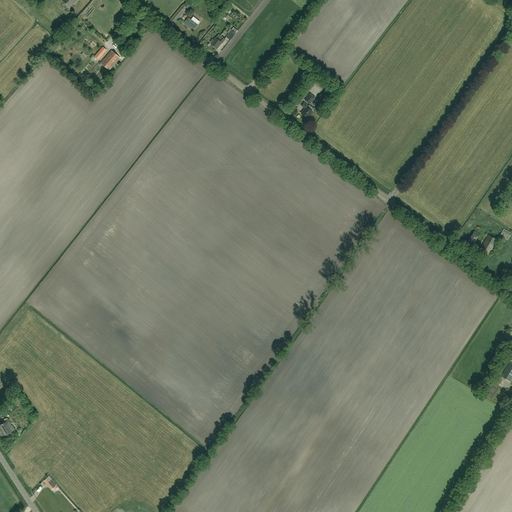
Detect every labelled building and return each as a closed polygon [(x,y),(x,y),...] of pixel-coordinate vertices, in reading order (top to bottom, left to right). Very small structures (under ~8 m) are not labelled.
[(194,29),(200,22),(193,17),(191,20),(188,18),(184,23),(189,27),(189,26),(194,29)] [(230,39),(235,32),(231,28),(227,32),(228,33),(226,37),(230,39)] [(212,43),(211,44),(217,49),(222,43),(223,43),(226,39),(225,39),(219,34),(216,38),(214,40),(213,39),(211,42),(212,43)] [(98,60),(109,48),(105,45),(94,56),(98,60)] [(110,70),(120,58),(112,50),(101,62),(110,70)] [(306,91),(313,82),(315,79),(311,76),(302,88),(306,91)] [(315,97),(310,94),(305,100),(310,104),(315,97)] [(313,111),(314,109),(309,105),(309,106),(304,102),(301,105),(305,108),(301,113),(307,118),(313,111)] [(473,246),(479,233),(474,230),(467,243),(473,246)] [(503,231),(500,236),(508,240),(510,236),(503,231)] [(488,255),(497,240),(488,235),(479,250),(488,255)] [(510,348),(511,345),(511,339),(504,335),(500,342),(510,348)] [(501,376),(510,382),(511,378),(511,363),(510,362),(501,376)] [(15,404),(17,406),(21,402),(17,398),(11,403),(13,405),(15,404)] [(12,431),(14,429),(11,425),(10,424),(10,423),(8,419),(5,419),(4,420),(6,422),(0,425),(0,427),(5,435),(6,435),(7,436),(9,435),(9,433),(12,431)] [(51,480),(48,477),(44,481),(52,489),(53,487),(55,489),(57,487),(50,480),(51,480)]
